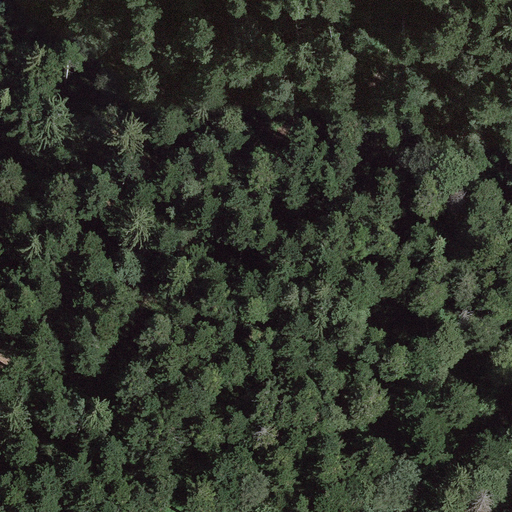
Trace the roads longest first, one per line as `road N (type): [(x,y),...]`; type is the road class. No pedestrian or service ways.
road 1 (track): [(0,388),(476,0)]
road 2 (track): [(399,511),(511,409)]
